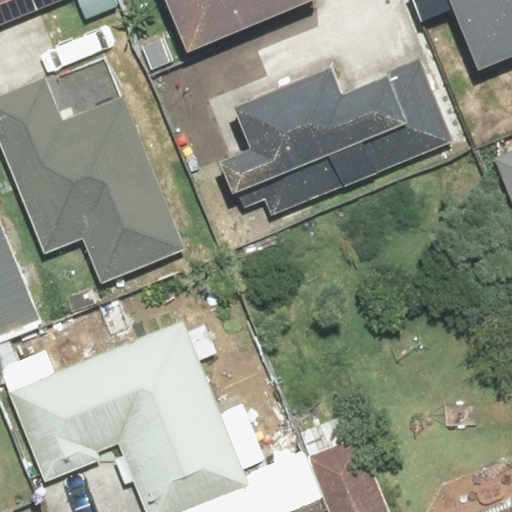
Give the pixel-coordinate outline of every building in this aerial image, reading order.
[(155,0),(180,58),(305,6),(301,0),(155,0)] [(511,0),(439,0),(470,70),(510,53),(511,58),(511,0)] [(450,148),(416,61),(337,92),(328,69),(225,109),(243,153),(213,164),(226,198),(260,185),(273,218),(450,148)] [(39,79),(0,94),(0,158),(41,259),(79,244),(96,286),(177,253),(116,102),(58,126),(39,79)] [(511,151),(489,161),(511,215),(511,151)] [(0,228),(0,340),(41,323),(0,228)] [(218,416),(181,326),(57,377),(47,352),(0,371),(0,386),(41,487),(101,462),(97,453),(111,447),(137,511),(232,511),(227,500),(249,491),(241,471),(260,463),(237,408),(218,416)] [(383,511),(343,418),(291,440),(320,507),(308,511),(383,511)]
